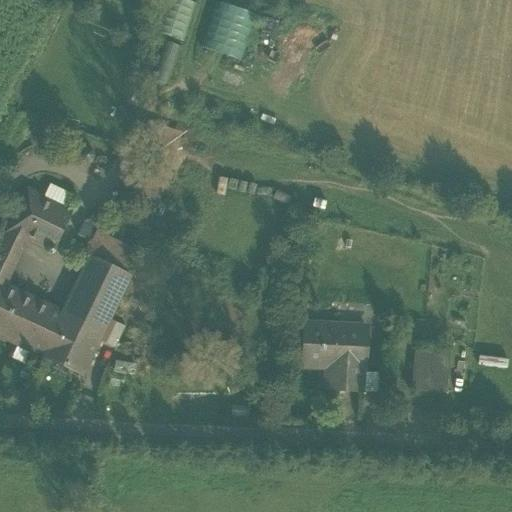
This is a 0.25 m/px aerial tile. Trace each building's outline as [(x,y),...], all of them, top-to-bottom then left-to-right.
[(192,6),(173,0),(165,0),(156,32),(181,40),(192,6)] [(252,17),(216,4),(201,47),(238,59),(252,17)] [(178,49),(166,45),(154,79),(166,83),(178,49)] [(235,75),(221,68),(216,78),(230,85),(235,75)] [(152,149),(159,128),(147,124),(140,145),(152,149)] [(178,134),(159,128),(152,149),(136,195),(156,201),(178,134)] [(49,186),(42,200),(69,213),(76,198),(49,186)] [(42,200),(28,193),(9,231),(24,239),(50,251),(69,213),(42,200)] [(164,209),(148,204),(142,221),(158,227),(164,209)] [(98,226),(85,220),(78,234),(91,240),(95,233),(98,226)] [(9,231),(0,249),(0,285),(1,286),(24,239),(9,231)] [(140,254),(95,233),(91,240),(84,254),(89,256),(129,276),(140,254)] [(129,276),(89,256),(60,314),(41,355),(82,375),(91,356),(93,358),(96,357),(97,353),(96,351),(94,350),(129,276)] [(1,286),(0,285),(0,333),(18,295),(1,286)] [(60,314),(18,295),(0,333),(0,335),(41,355),(60,314)] [(112,322),(102,343),(114,348),(124,327),(112,322)] [(364,328),(304,325),(302,367),(323,368),(336,369),(335,391),(361,392),(362,374),(364,328)] [(446,368),(447,353),(414,350),(412,365),(446,368)] [(410,391),(444,394),(446,368),(412,365),(410,391)] [(322,390),(335,391),(336,369),(323,368),(322,390)] [(377,374),(362,374),(361,392),(377,393),(377,374)]
